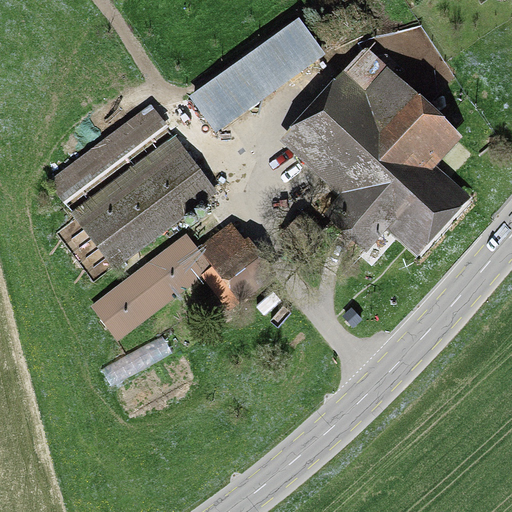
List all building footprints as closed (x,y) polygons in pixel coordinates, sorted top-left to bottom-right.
[(297,24),(194,97),(218,131),(321,58),(297,24)] [(364,101),(346,84),(287,146),(342,198),(328,214),(364,246),(365,247),(361,253),(372,264),(405,226),(419,239),(453,202),(420,171),(452,136),(388,76),(364,101)] [(51,184),(62,198),(162,122),(152,108),(51,184)] [(213,190),(184,150),(83,224),(112,264),(213,190)] [(304,255),(323,234),(303,214),(283,234),(304,255)] [(208,272),(233,306),(245,296),(240,291),(270,269),(255,249),(249,254),(231,230),(203,251),(215,267),(208,272)] [(93,307),(118,340),(202,276),(178,244),(105,299),(93,307)]
